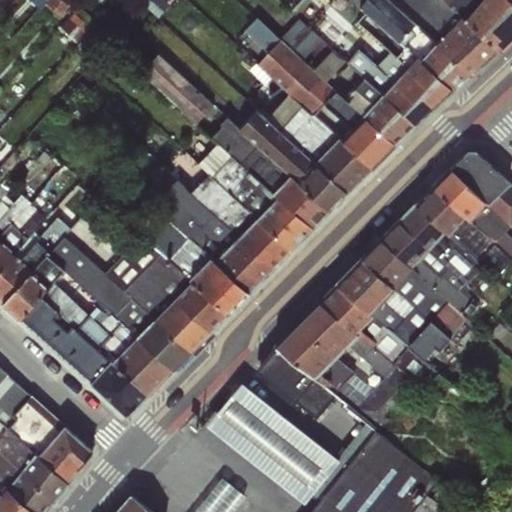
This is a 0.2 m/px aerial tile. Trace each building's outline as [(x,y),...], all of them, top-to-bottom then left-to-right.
[(48,0),(28,0),(39,10),(46,3),(48,0)] [(63,0),(48,0),(46,3),(60,15),(69,5),(63,0)] [(164,0),(149,0),(144,5),(158,18),(171,6),(164,0)] [(436,43),(416,24),(390,0),(351,0),(365,12),(356,22),(406,67),(417,56),(421,60),(436,43)] [(436,43),(461,16),(443,0),(408,0),(424,14),(416,24),(436,43)] [(480,0),(443,0),(461,16),(465,18),(480,0)] [(480,0),(465,18),(497,49),(511,34),(511,0),(480,0)] [(93,24),(77,10),(64,25),(79,40),(93,24)] [(260,14),(248,29),(267,45),(279,30),(260,14)] [(436,43),(470,74),(497,49),(465,18),(461,16),(436,43)] [(381,94),(361,76),(343,96),(280,40),(257,65),(300,105),(338,137),(340,135),(363,113),(381,94)] [(421,60),(453,90),(470,74),(436,43),(421,60)] [(383,92),(393,81),(359,49),(347,61),(361,76),(381,94),(383,92)] [(158,53),(140,72),(195,124),(213,105),(158,53)] [(400,74),(434,107),(453,90),(421,60),(417,56),(406,67),(400,74)] [(383,92),(416,125),(434,107),(400,74),(393,81),(383,92)] [(363,113),(394,145),(416,125),(383,92),(381,94),(363,113)] [(338,137),(300,105),(279,129),(313,162),(313,161),(338,137)] [(313,162),(279,129),(260,113),(243,131),(290,174),(295,179),(313,162)] [(340,135),(371,166),(394,145),(363,113),(340,135)] [(272,192),(290,174),(243,131),(227,117),(219,124),(221,126),(211,137),(218,145),(272,192)] [(313,161),(346,192),(371,166),(340,135),(338,137),(313,161)] [(272,192),(218,145),(199,164),(204,169),(255,218),(276,197),(272,192)] [(476,150),(467,150),(451,167),(485,201),(487,204),(511,182),(476,150)] [(44,152),(38,159),(45,164),(50,157),(44,152)] [(295,179),(328,211),(346,192),(313,161),(313,162),(295,179)] [(485,201),(451,167),(433,185),(464,216),(468,220),(470,219),(485,201)] [(255,218),(204,169),(185,188),(237,236),(238,236),(255,218)] [(276,197),(311,227),(328,211),(295,179),(290,174),(272,192),(276,197)] [(237,236),(185,188),(177,180),(166,190),(202,224),(189,238),(210,256),(211,255),(215,259),(237,236)] [(511,219),(511,183),(511,182),(487,204),(508,223),(511,219)] [(464,216),(433,185),(416,203),(444,232),(447,235),(449,234),(464,216)] [(0,235),(29,204),(31,203),(21,195),(13,203),(5,195),(0,199),(0,235)] [(45,219),(34,231),(40,236),(57,217),(37,196),(31,203),(29,204),(45,219)] [(255,218),(290,248),(311,227),(276,197),(255,218)] [(444,232),(416,203),(399,220),(427,249),(444,232)] [(45,219),(29,204),(0,235),(0,240),(14,253),(15,254),(29,237),(34,231),(45,219)] [(508,223),(487,204),(470,219),(511,259),(511,239),(504,231),(508,223)] [(468,220),(464,216),(449,234),(476,260),(480,264),(494,277),(511,259),(470,219),(468,220)] [(33,270),(64,235),(70,229),(57,217),(40,236),(34,231),(29,237),(15,254),(32,269),(33,270)] [(238,236),(271,267),(290,248),(255,218),(238,236)] [(427,249),(399,220),(381,237),(411,266),(427,249)] [(189,278),(210,256),(189,238),(170,221),(150,243),(149,244),(151,245),(189,278)] [(476,260),(449,234),(447,235),(444,232),(427,249),(466,285),(476,274),(474,271),(480,264),(476,260)] [(115,281),(151,245),(149,244),(150,243),(142,234),(106,273),(115,281)] [(114,316),(131,298),(115,281),(106,273),(64,235),(33,270),(49,285),(63,271),(107,309),(114,316)] [(215,259),(248,290),(271,267),(238,236),(237,236),(215,259)] [(411,266),(381,237),(361,257),(394,288),(413,268),(411,266)] [(0,240),(0,268),(14,253),(0,240)] [(189,278),(151,245),(115,281),(131,298),(153,319),(154,318),(172,299),(190,281),(188,279),(189,278)] [(466,285),(427,249),(411,266),(413,268),(426,281),(449,303),(460,312),(470,301),(464,296),(470,290),(466,285)] [(14,253),(0,268),(0,301),(2,303),(32,269),(15,254),(14,253)] [(190,281),(226,313),(248,290),(215,259),(211,255),(210,256),(189,278),(188,279),(190,281)] [(394,288),(361,257),(336,282),(371,313),(394,288)] [(449,303),(426,281),(413,268),(394,288),(449,336),(466,318),(460,312),(449,303)] [(32,269),(2,303),(1,304),(18,319),(20,318),(41,294),(49,285),(33,270),(32,269)] [(104,312),(107,309),(63,271),(49,285),(41,294),(58,312),(53,317),(67,330),(72,325),(75,328),(89,314),(93,317),(102,309),(104,312)] [(172,299),(206,333),(226,313),(190,281),(172,299)] [(371,313),(336,282),(319,299),(356,332),(373,315),(371,313)] [(449,336),(394,288),(371,313),(373,315),(423,359),(435,347),(438,351),(451,337),(449,336)] [(58,312),(41,294),(20,318),(91,381),(111,360),(97,348),(75,328),(72,325),(67,330),(53,317),(58,312)] [(136,336),(153,319),(131,298),(114,316),(107,309),(104,312),(102,309),(93,317),(110,335),(97,348),(111,360),(112,361),(136,336)] [(154,318),(189,350),(206,333),(172,299),(154,318)] [(356,332),(319,299),(298,320),(335,357),(347,345),(358,335),(359,334),(356,332)] [(89,314),(75,328),(97,348),(110,335),(93,317),(89,314)] [(423,359),(373,315),(356,332),(359,334),(358,335),(395,365),(413,381),(417,376),(440,395),(451,383),(423,359)] [(136,336),(172,369),(189,350),(154,318),(153,319),(136,336)] [(335,357),(298,320),(274,344),(279,348),(307,370),(315,377),(335,357)] [(395,365),(358,335),(347,345),(384,377),(373,388),(335,357),(315,377),(345,403),(343,405),(374,431),(376,429),(377,431),(420,388),(413,381),(395,365)] [(112,361),(147,394),(172,369),(136,336),(112,361)] [(307,370),(279,348),(263,367),(290,390),(307,370)] [(112,361),(111,360),(91,381),(126,414),(147,394),(112,361)] [(0,382),(8,373),(0,366),(0,382)] [(38,454),(64,425),(38,402),(24,416),(17,411),(31,395),(8,373),(0,382),(0,421),(7,428),(35,451),(38,454)] [(242,379),(208,424),(308,500),(343,455),(242,379)] [(93,451),(64,425),(38,454),(67,481),(93,451)] [(511,437),(498,425),(483,443),(499,458),(510,466),(511,464),(511,437)] [(35,451),(7,428),(0,437),(0,477),(8,484),(20,469),(35,451)] [(411,511),(426,494),(438,480),(377,431),(376,429),(374,431),(308,511),(411,511)] [(38,454),(35,451),(20,469),(54,498),(67,481),(38,454)] [(495,479),(510,466),(499,458),(487,471),(489,473),(495,479)] [(42,511),(54,498),(20,469),(8,484),(7,484),(36,511),(42,511)] [(483,491),(495,479),(489,473),(476,484),(483,491)] [(193,511),(232,511),(246,496),(222,477),(193,511)] [(0,511),(36,511),(7,484),(0,492),(0,511)] [(155,511),(132,493),(115,511),(155,511)] [(437,511),(442,507),(426,494),(411,511),(437,511)]
